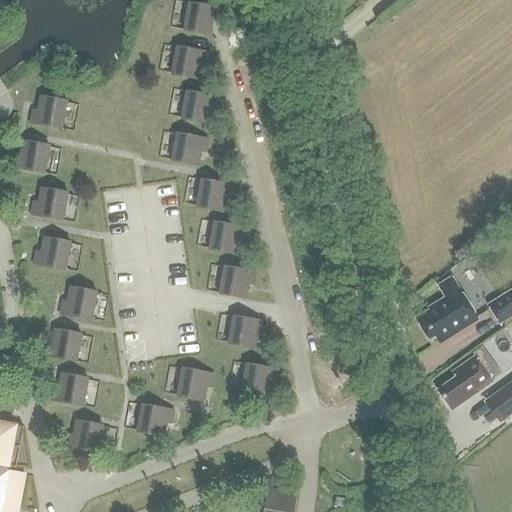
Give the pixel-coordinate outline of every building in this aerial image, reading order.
[(213,22),(218,23),(220,10),(188,4),(183,31),(210,36),(213,22)] [(206,68),(208,54),(176,48),(171,76),(198,81),(201,67),(206,68)] [(215,112),(218,99),(186,93),(181,120),(208,125),(210,111),(215,112)] [(32,111),(30,124),(62,130),(67,103),(40,98),(37,112),(32,111)] [(171,162),(198,167),(200,153),(206,154),(208,141),(176,135),(171,162)] [(14,155),(12,169),(44,174),(49,147),(22,142),(19,156),(14,155)] [(225,199),(230,200),(233,187),(201,181),(196,208),(223,213),(225,199)] [(38,204),(33,203),(30,216),(62,222),(67,194),(41,189),(38,204)] [(238,242),(243,243),(246,230),(214,223),(208,251),(235,256),(238,242)] [(65,271),(70,244),(43,239),(41,253),(35,252),(33,265),(65,271)] [(224,268),(219,295),(246,301),(248,286),(254,287),(256,274),(224,268)] [(446,299),(429,309),(431,311),(422,317),(424,321),(418,325),(428,340),(434,337),(438,344),(477,321),(460,292),(452,279),(439,287),(446,299)] [(62,302),(59,315),(91,321),(96,293),(69,289),(67,303),(62,302)] [(511,316),(511,289),(486,305),(499,325),(511,316)] [(262,337),(265,324),(233,318),(228,345),(254,350),(257,336),(262,337)] [(46,344),(44,357),(76,363),(81,336),(54,331),(52,345),(46,344)] [(456,379),(437,392),(448,407),(456,402),(459,406),(492,382),(475,357),(457,370),(452,374),(456,379)] [(276,385),(278,372),(246,366),(241,393),(268,398),(270,384),(276,385)] [(204,403),(206,388),(211,389),(214,376),(182,370),(177,397),(204,403)] [(61,375),(58,389),(53,388),(50,402),(83,408),(88,380),(61,375)] [(511,383),(487,401),(502,422),(511,414),(511,383)] [(13,413),(15,406),(4,404),(3,411),(13,413)] [(142,406),(136,433),(163,438),(166,424),(171,425),(174,412),(142,406)] [(12,481),(14,471),(22,426),(0,422),(0,511),(6,480),(12,481)] [(97,455),(102,427),(75,422),(73,436),(68,435),(65,449),(97,455)] [(264,511),(292,511),(295,500),(281,497),(282,492),(268,490),(264,511)] [(344,508),(346,499),(336,497),(334,506),(344,508)]
